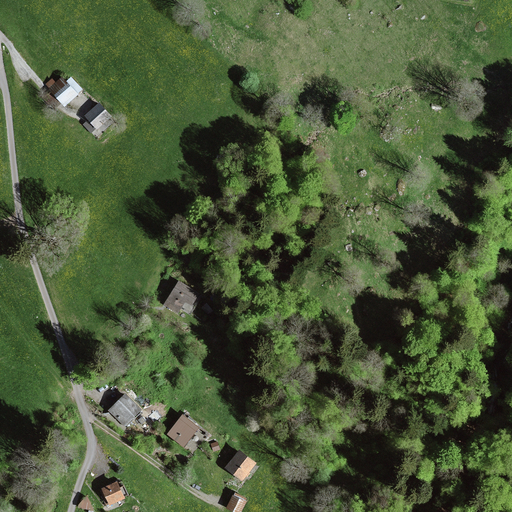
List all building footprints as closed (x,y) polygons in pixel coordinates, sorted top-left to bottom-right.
[(64,107),(77,94),(60,77),(46,90),(64,107)] [(95,129),(108,116),(96,104),(83,117),(95,129)] [(161,302),(180,313),(185,305),(189,307),(196,296),(173,282),(161,302)] [(111,414),(126,428),(140,413),(125,400),(111,414)] [(183,449),(198,430),(179,415),(164,434),(183,449)] [(242,484),(255,464),(237,452),(224,472),(242,484)] [(110,508),(123,501),(113,481),(100,488),(110,508)] [(226,510),(229,511),(242,511),(246,503),(231,497),(226,510)]
